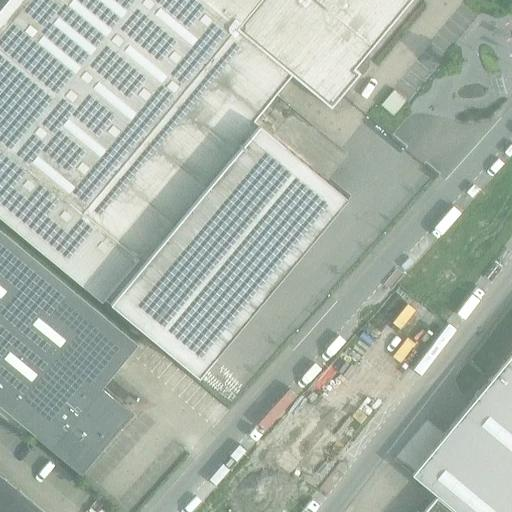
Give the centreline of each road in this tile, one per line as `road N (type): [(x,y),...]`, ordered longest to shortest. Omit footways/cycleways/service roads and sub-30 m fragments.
road 1 (unclassified): [(511,111),(154,511)]
road 2 (unclassified): [(327,511),(511,272)]
